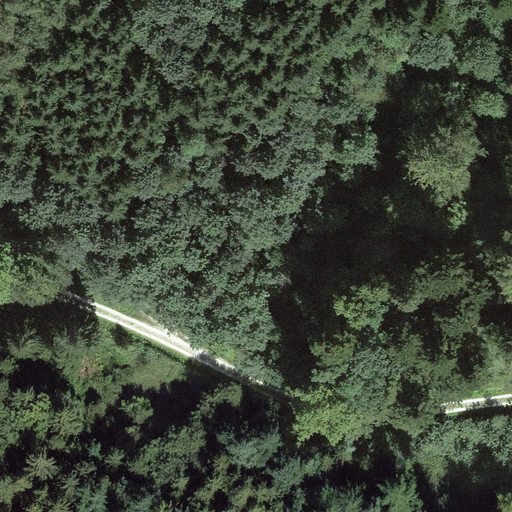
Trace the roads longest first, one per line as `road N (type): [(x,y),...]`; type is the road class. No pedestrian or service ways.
road 1 (track): [(0,270),(312,408),(414,412),(511,400)]
road 2 (track): [(0,226),(131,295),(196,360)]
